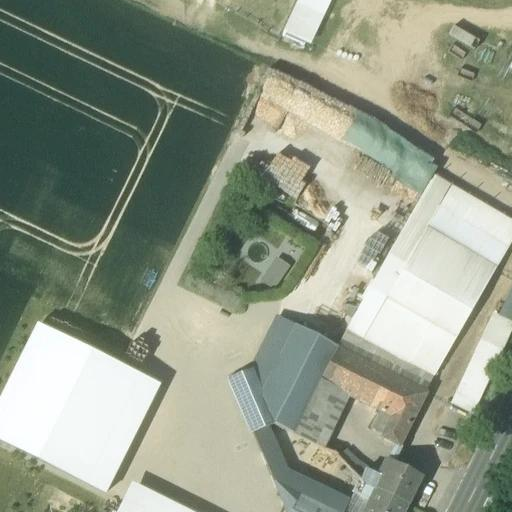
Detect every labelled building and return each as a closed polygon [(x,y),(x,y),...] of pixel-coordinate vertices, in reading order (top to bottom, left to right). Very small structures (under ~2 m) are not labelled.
[(311,45),(330,0),(297,0),(283,33),(311,45)] [(338,131),(347,102),(265,75),(256,104),(338,131)] [(338,349),(337,351),(424,394),(432,378),(433,379),(511,241),(511,227),(431,181),(388,257),(338,349)] [(273,287),(286,264),(274,257),(261,281),(273,287)] [(511,270),(454,406),(477,416),(511,335),(511,270)] [(196,296),(183,322),(220,341),(234,315),(196,296)] [(170,322),(144,314),(130,356),(156,364),(170,322)] [(278,318),(251,371),(262,397),(297,328),(278,318)] [(297,328),(262,397),(251,371),(228,381),(252,435),(273,426),(293,435),(302,418),(321,382),(337,351),(338,349),(297,328)] [(0,443),(82,486),(137,379),(41,330),(0,408),(0,443)] [(424,394),(337,351),(321,382),(349,396),(380,412),(391,417),(381,436),(380,439),(398,449),(426,395),(424,394)] [(349,396),(321,382),(302,418),(332,433),(349,396)] [(380,412),(371,431),(381,436),(391,417),(380,412)] [(332,433),(302,418),(293,435),(323,450),(332,433)] [(421,478),(389,462),(381,479),(375,491),(407,507),(421,478)] [(381,479),(365,471),(360,481),(365,487),(375,491),(381,479)] [(375,491),(365,487),(360,481),(359,480),(352,493),(369,502),(375,491)] [(333,511),(280,486),(275,488),(284,511),(333,511)] [(369,502),(366,510),(365,511),(404,511),(407,507),(375,491),(369,502)] [(144,511),(124,502),(118,511),(144,511)]
